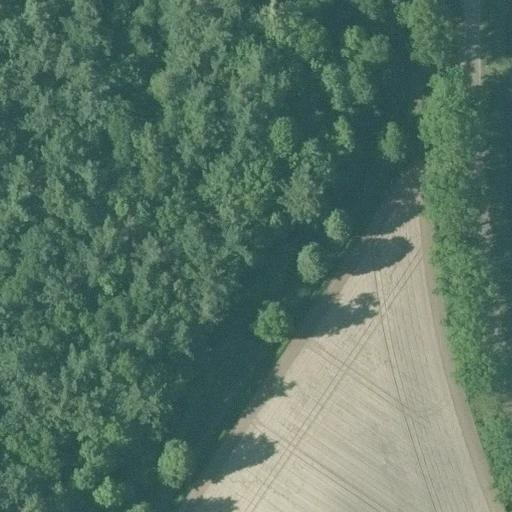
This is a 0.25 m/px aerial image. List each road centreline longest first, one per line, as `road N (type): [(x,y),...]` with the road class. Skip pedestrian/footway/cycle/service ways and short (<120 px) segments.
road 1 (track): [(437,56),(137,511)]
road 2 (unclassified): [(511,409),(479,246),(472,0)]
road 3 (track): [(351,0),(400,45),(472,72),(511,72)]
